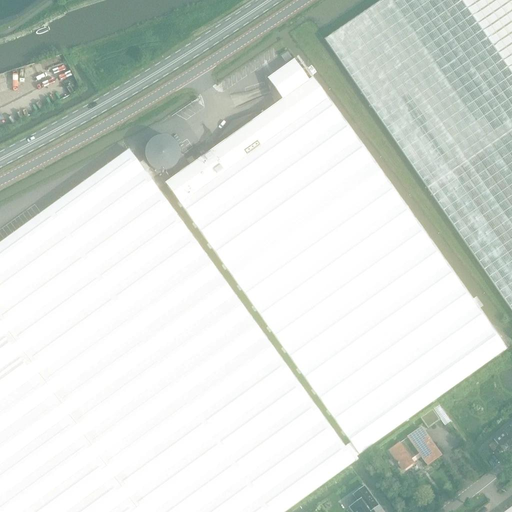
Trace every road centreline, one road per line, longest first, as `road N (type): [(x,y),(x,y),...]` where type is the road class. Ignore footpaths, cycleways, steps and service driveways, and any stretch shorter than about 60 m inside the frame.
road 1 (unclassified): [(0,181),(197,77),(306,0)]
road 2 (primary): [(0,158),(268,0)]
